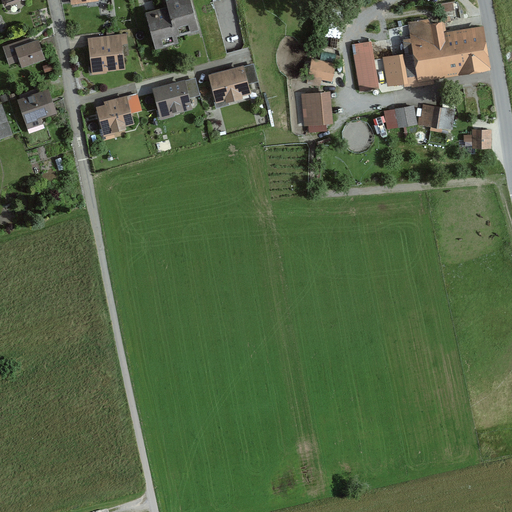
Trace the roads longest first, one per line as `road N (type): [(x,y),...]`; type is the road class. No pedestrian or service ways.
road 1 (residential): [(155,511),(52,0)]
road 2 (track): [(511,178),(383,186),(336,203)]
road 3 (unclassified): [(485,0),(511,167)]
road 4 (track): [(391,0),(346,41),(354,101)]
